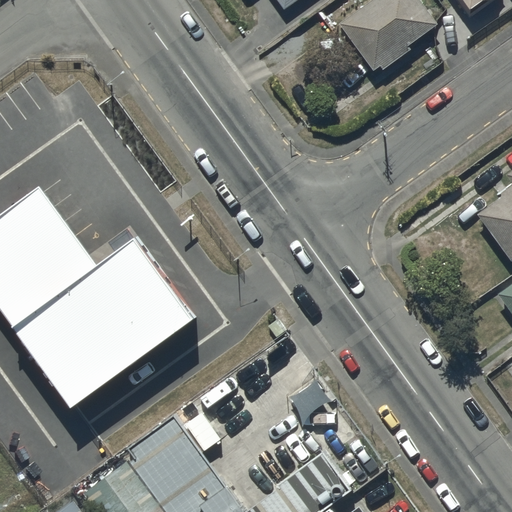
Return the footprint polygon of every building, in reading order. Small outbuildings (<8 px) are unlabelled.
[(422,0),(367,0),(340,19),(376,68),(382,64),(384,66),(412,47),(409,42),(437,22),(422,0)] [(467,0),(471,5),(465,10),(470,16),(491,0),(467,0)] [(502,194),(478,211),(511,256),(511,166),(506,171),(511,179),(511,183),(500,192),(502,194)] [(100,261),(43,183),(0,214),(0,303),(74,405),(196,316),(137,235),(100,261)] [(511,310),(511,279),(497,290),(511,310)] [(136,456),(86,492),(100,511),(249,511),(177,413),(130,448),(136,456)] [(77,511),(70,502),(56,511),(77,511)]
